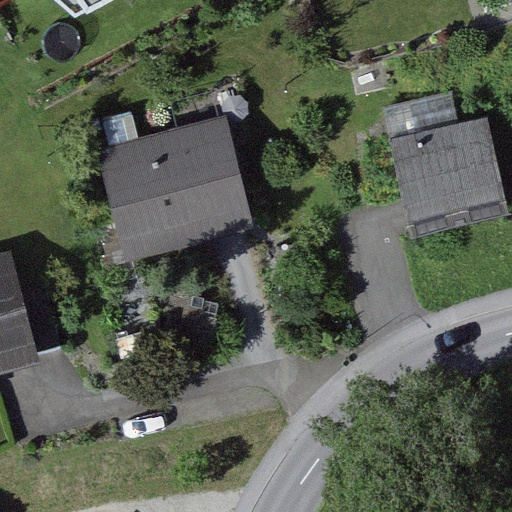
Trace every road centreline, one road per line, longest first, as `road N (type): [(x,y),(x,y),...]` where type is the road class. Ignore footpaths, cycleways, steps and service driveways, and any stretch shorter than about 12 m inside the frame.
road 1 (unknown): [(330,440),(263,397),(74,419),(59,412),(48,375)]
road 2 (residential): [(511,336),(427,364),(330,440),(285,511)]
